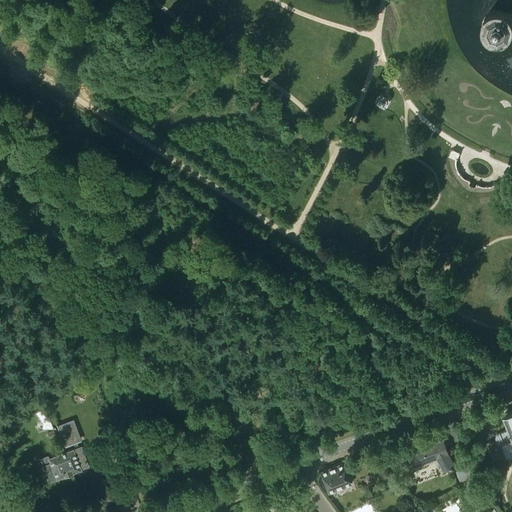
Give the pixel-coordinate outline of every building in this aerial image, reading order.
[(511,14),(506,13),(505,12),(502,11),(500,11),(497,11),(496,11),(493,11),(490,12),(489,13),(487,14),(485,16),(484,18),(483,20),(482,23),(481,25),(481,28),(482,31),(483,33),(484,35),(486,38),(488,40),(491,42),(494,43),(498,43),(501,43),(503,42),(506,41),(508,39),(510,37),(511,35),(511,33),(511,14)] [(389,100),(388,97),(381,94),(377,95),(375,101),(376,105),(383,108),(386,107),(389,100)] [(457,160),(462,150),(457,148),(451,159),(451,167),(456,178),(463,185),(470,190),(479,192),(487,192),(494,190),(500,186),(505,181),(510,175),(511,170),(511,168),(508,167),(506,173),(497,182),(492,185),(486,187),(479,187),(472,185),(466,180),(461,176),(457,166),(457,160)] [(43,429),(54,429),(45,406),(36,415),(43,423),(43,429)] [(497,433),(495,438),(496,440),(491,442),(490,441),(486,443),(493,460),(506,454),(507,456),(508,455),(511,462),(511,461),(511,409),(508,411),(507,408),(502,409),(510,428),(497,433)] [(74,419),(57,426),(65,446),(82,439),(74,419)] [(131,456),(120,434),(110,439),(120,461),(131,456)] [(454,465),(449,456),(443,440),(405,454),(411,468),(437,458),(443,471),(454,465)] [(48,481),(71,472),(88,466),(80,446),(64,452),(48,458),(48,456),(40,459),(42,465),(42,466),(48,481)] [(328,492),(350,483),(342,463),(320,472),(328,492)] [(125,469),(131,482),(129,483),(133,493),(145,488),(143,482),(141,478),(139,479),(135,472),(132,465),(125,469)]
